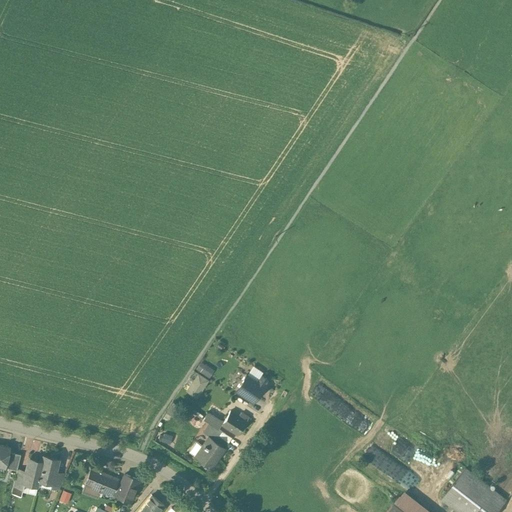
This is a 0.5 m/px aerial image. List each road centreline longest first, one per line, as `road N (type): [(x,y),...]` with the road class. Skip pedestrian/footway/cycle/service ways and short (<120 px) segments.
road 1 (residential): [(201,506),(146,461),(0,422)]
road 2 (residential): [(281,389),(201,506)]
